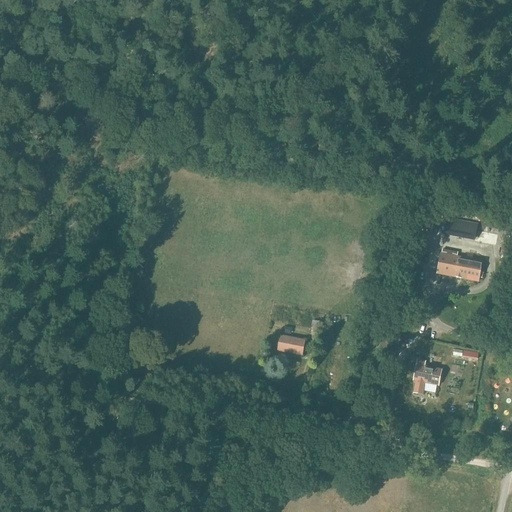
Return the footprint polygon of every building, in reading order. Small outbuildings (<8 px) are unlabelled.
[(475,241),(478,224),(449,219),(445,235),(475,241)] [(483,262),(457,257),(458,253),(443,250),(442,254),(438,274),(479,282),(483,262)] [(385,270),(386,263),(375,261),(374,268),(385,270)] [(322,331),(323,323),(312,321),(311,326),(314,327),(313,333),(320,334),(320,330),(322,331)] [(382,339),(379,351),(396,355),(400,335),(390,333),(388,340),(382,339)] [(302,356),(305,341),(281,337),(278,351),(302,356)] [(439,386),(442,371),(425,367),(425,365),(418,364),(414,381),(417,382),(415,393),(423,395),(425,383),(439,386)]
